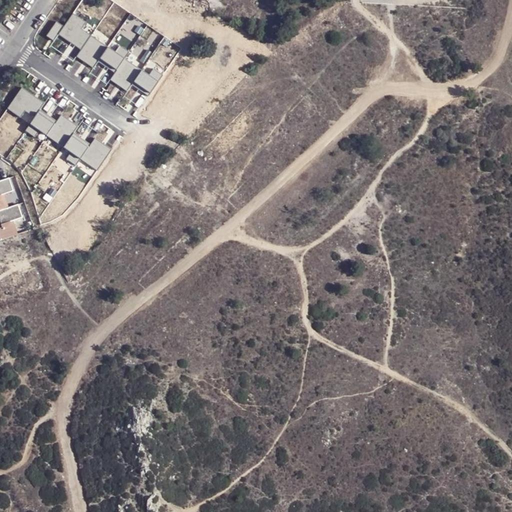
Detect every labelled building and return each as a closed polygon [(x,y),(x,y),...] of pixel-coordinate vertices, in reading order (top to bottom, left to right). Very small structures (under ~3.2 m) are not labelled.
[(63,25),(57,33),(80,49),(90,33),(81,27),(86,20),(73,11),(63,25)] [(56,20),(46,34),(53,39),(57,33),(63,25),(56,20)] [(231,38),(223,32),(158,114),(178,129),(248,41),(236,31),(231,38)] [(107,44),(90,33),(80,49),(76,55),(93,66),(97,60),(106,47),(107,44)] [(106,47),(97,60),(113,72),(123,57),(128,49),(119,44),(114,52),(106,47)] [(138,67),(123,57),(113,72),(110,77),(126,87),(130,78),(138,67)] [(138,67),(130,78),(149,91),(161,73),(142,61),(138,67)] [(42,99),(21,86),(7,106),(41,130),(48,117),(36,109),(42,99)] [(69,150),(78,137),(66,129),(73,119),(54,107),(48,117),(41,130),(69,150)] [(65,220),(54,238),(73,251),(110,194),(146,138),(133,130),(128,136),(120,130),(97,165),(62,218),(65,220)] [(101,140),(84,130),(78,137),(69,150),(85,161),(101,140)] [(9,180),(0,182),(0,242),(19,236),(14,222),(22,219),(18,205),(8,208),(4,196),(13,192),(9,180)]
